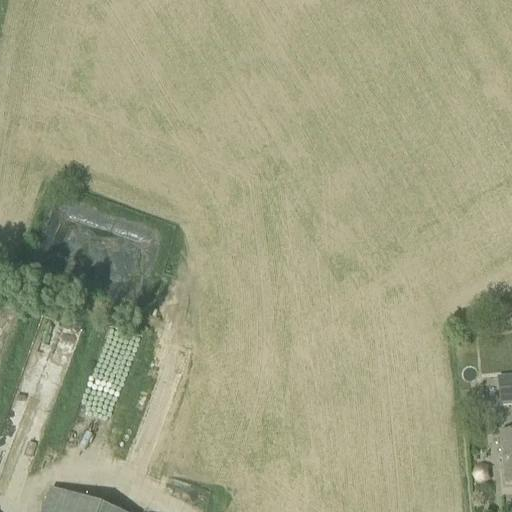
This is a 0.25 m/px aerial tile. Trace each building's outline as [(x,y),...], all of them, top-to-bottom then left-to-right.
[(53,271),(134,291),(147,237),(66,218),(53,271)] [(141,464),(173,357),(159,353),(127,459),(141,464)] [(508,404),(507,384),(487,386),(488,406),(508,404)] [(505,484),(511,483),(511,433),(502,434),(505,484)] [(106,511),(53,492),(45,511),(106,511)]
